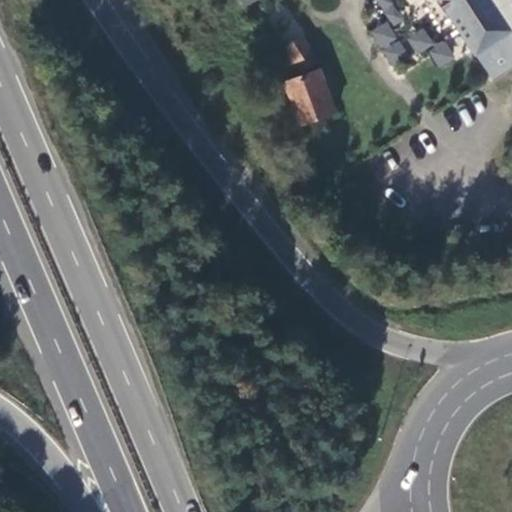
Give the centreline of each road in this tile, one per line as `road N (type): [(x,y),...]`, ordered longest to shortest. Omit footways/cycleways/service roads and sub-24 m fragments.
road 1 (trunk): [(503,360),(410,350),(346,316),(268,235),(96,0)]
road 2 (trunk): [(181,511),(0,89)]
road 3 (trunk): [(0,214),(127,511)]
road 4 (primary): [(503,360),(441,407),(412,479)]
road 5 (trunk): [(0,411),(61,471),(89,511)]
